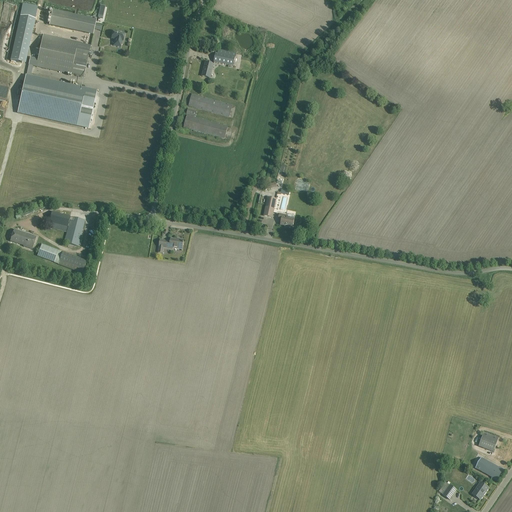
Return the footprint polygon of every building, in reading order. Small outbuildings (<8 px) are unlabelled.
[(96,21),(52,11),(49,26),(93,35),(96,21)] [(20,16),(15,41),(30,45),(35,20),(20,16)] [(125,34),(113,31),(111,39),(115,40),(113,46),(121,47),(122,41),(123,41),(125,34)] [(43,34),(43,36),(36,66),(84,77),(91,46),(82,44),(82,43),(43,34)] [(95,34),(92,45),(98,47),(101,35),(95,34)] [(236,58),(237,54),(218,50),(218,54),(216,54),(214,62),(233,66),(235,58),(236,58)] [(213,65),(210,64),(205,63),(202,77),(210,79),(213,65)] [(96,92),(26,76),(18,113),(88,128),(96,92)] [(232,105),(197,96),(192,95),(189,106),(229,117),(232,105)] [(227,127),(187,116),(184,128),(224,139),(227,127)] [(268,198),(265,211),(264,216),(272,218),(273,213),(276,199),(268,198)] [(36,208),(15,216),(17,219),(48,207),(47,204),(37,208),(36,208)] [(70,217),(52,212),(50,218),(46,217),(45,221),(43,221),(42,223),(49,225),(48,228),(66,233),(70,217)] [(288,215),(280,214),(278,220),(281,221),(280,225),(292,228),(294,219),(287,218),(288,215)] [(71,217),(64,243),(69,244),(78,246),(78,245),(80,239),(82,229),(83,225),(84,220),(71,217)] [(36,237),(14,230),(10,242),(23,246),(23,247),(32,250),(36,237)] [(170,242),(160,240),(158,251),(159,251),(158,253),(163,254),(163,248),(182,251),(183,241),(171,239),(170,242)] [(82,274),(86,261),(42,245),(37,257),(54,263),(58,265),(82,274)] [(499,438),(484,433),(479,447),(494,452),(499,438)] [(482,457),(480,460),(476,468),(492,477),(491,478),(497,481),(504,470),(499,467),(499,468),(482,457)] [(450,500),(457,490),(446,482),(439,492),(450,500)] [(488,489),(484,486),(481,483),(473,495),(480,500),(488,489)]
